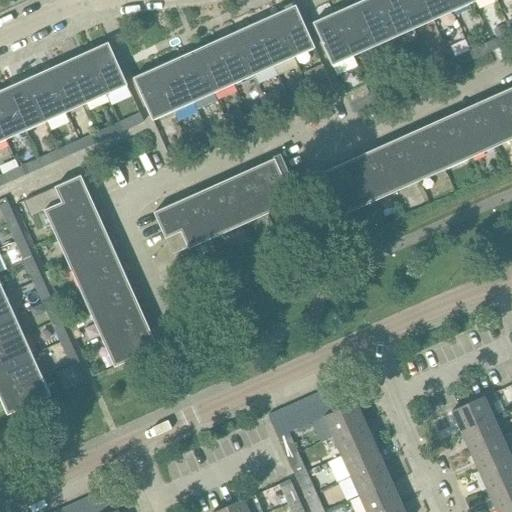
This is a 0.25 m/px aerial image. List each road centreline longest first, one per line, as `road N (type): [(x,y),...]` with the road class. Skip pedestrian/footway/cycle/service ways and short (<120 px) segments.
road 1 (residential): [(176,344),(116,204),(272,140),(357,136),(511,70)]
road 2 (unclassified): [(136,437),(369,331)]
road 3 (unclassified): [(511,281),(369,331)]
road 4 (unclassified): [(0,497),(136,437)]
road 5 (residential): [(445,511),(398,399)]
